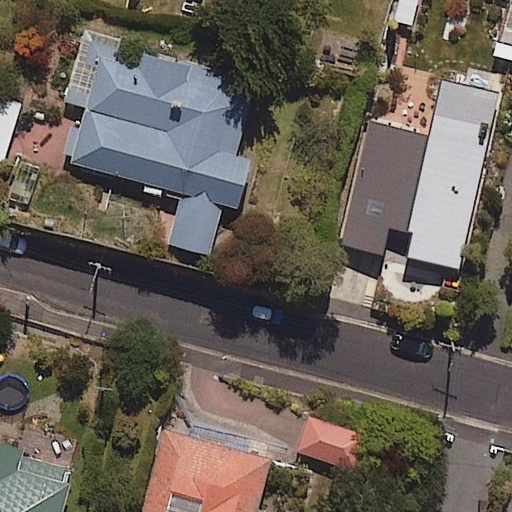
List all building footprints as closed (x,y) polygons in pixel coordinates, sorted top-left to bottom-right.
[(236,156),(253,79),(140,54),(137,64),(115,59),(119,39),(83,31),(67,105),(74,107),(61,166),(178,191),(167,245),(210,254),(221,206),(236,209),(248,158),(236,156)] [(498,94),(440,80),(427,134),(374,122),(345,241),(456,268),(498,94)] [(364,436),(305,417),(293,452),(353,472),(364,436)] [(257,511),(272,458),(163,429),(141,511),(257,511)] [(23,448),(0,442),(0,511),(60,511),(71,470),(21,457),(23,448)]
